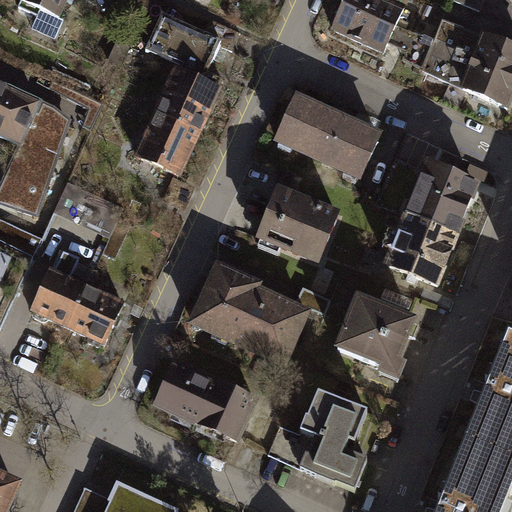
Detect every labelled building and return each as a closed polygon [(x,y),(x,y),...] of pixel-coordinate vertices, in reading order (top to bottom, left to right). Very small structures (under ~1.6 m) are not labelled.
[(23,0),(19,12),(61,30),(73,0),(23,0)] [(149,2),(143,0),(118,0),(116,8),(142,19),(149,2)] [(386,0),(352,0),(335,37),(387,62),(411,12),(386,0)] [(489,0),(453,0),(452,5),(483,17),(489,0)] [(177,74),(202,85),(207,75),(219,46),(235,53),(242,36),(210,23),(203,39),(166,22),(149,61),(177,74)] [(122,36),(107,70),(119,75),(134,41),(122,36)] [(511,113),(511,53),(484,42),(471,76),(431,60),(421,83),(510,118),(511,113)] [(177,74),(157,119),(206,141),(230,85),(207,75),(202,85),(177,74)] [(0,139),(18,148),(35,109),(39,101),(0,83),(0,139)] [(100,104),(68,91),(64,98),(95,113),(100,104)] [(385,143),(299,103),(276,151),(362,191),(385,143)] [(34,215),(65,121),(35,109),(18,148),(0,184),(0,192),(15,200),(13,208),(34,215)] [(157,119),(137,164),(175,181),(164,206),(187,216),(198,192),(186,186),(206,141),(157,119)] [(481,194),(427,172),(406,225),(460,247),(481,194)] [(53,215),(106,237),(113,218),(119,206),(67,184),(53,215)] [(280,196),(256,253),(321,281),(345,223),(280,196)] [(127,224),(113,218),(106,237),(98,255),(111,260),(127,224)] [(0,320),(38,241),(0,222),(0,320)] [(460,247),(406,225),(399,243),(389,239),(381,256),(392,261),(385,278),(439,299),(460,247)] [(65,331),(87,286),(67,276),(75,259),(61,253),(53,271),(49,269),(28,313),(65,331)] [(217,269),(189,335),(288,378),(313,319),(263,297),(266,290),(217,269)] [(102,348),(123,303),(87,286),(65,331),(102,348)] [(361,305),(338,361),(383,379),(380,386),(401,394),(408,377),(403,374),(421,330),(361,305)] [(511,458),(511,337),(510,336),(462,455),(490,467),(496,452),(511,458)] [(213,389),(174,371),(156,412),(240,451),(261,404),(216,383),(213,389)] [(368,417),(321,399),(312,422),(306,420),(302,431),(281,423),(268,456),(357,491),(365,471),(345,463),(351,447),(356,449),(368,417)] [(504,511),(511,493),(511,458),(496,452),(490,467),(462,455),(439,511),(504,511)] [(0,511),(5,511),(16,491),(0,483),(0,511)] [(162,511),(117,492),(107,511),(162,511)]
